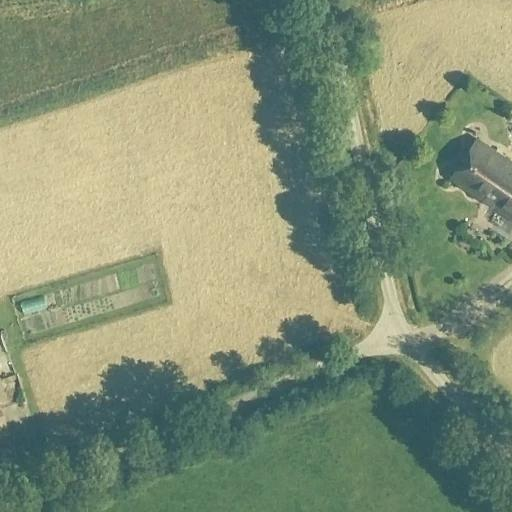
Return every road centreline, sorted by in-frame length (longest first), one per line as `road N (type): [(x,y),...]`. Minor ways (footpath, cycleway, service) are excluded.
road 1 (unclassified): [(398,332),(0,506)]
road 2 (unclassified): [(398,332),(328,0)]
road 3 (unclassified): [(511,458),(398,332)]
